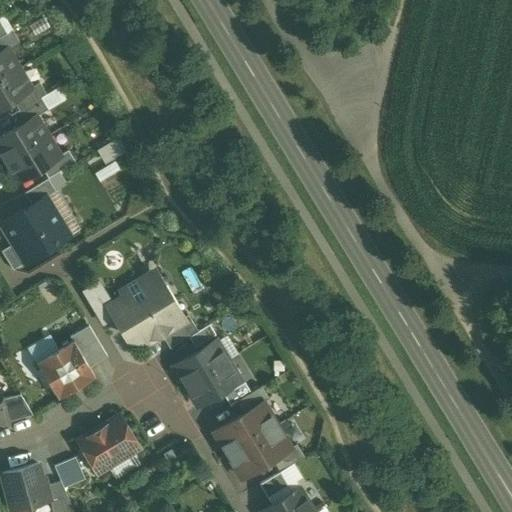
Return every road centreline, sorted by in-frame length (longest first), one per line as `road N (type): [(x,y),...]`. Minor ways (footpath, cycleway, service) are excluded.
road 1 (secondary): [(203,0),(511,502)]
road 2 (track): [(266,0),(511,395)]
road 3 (residential): [(0,446),(40,435),(133,384),(190,428),(241,511)]
road 4 (track): [(322,90),(372,60),(393,32),(400,0)]
